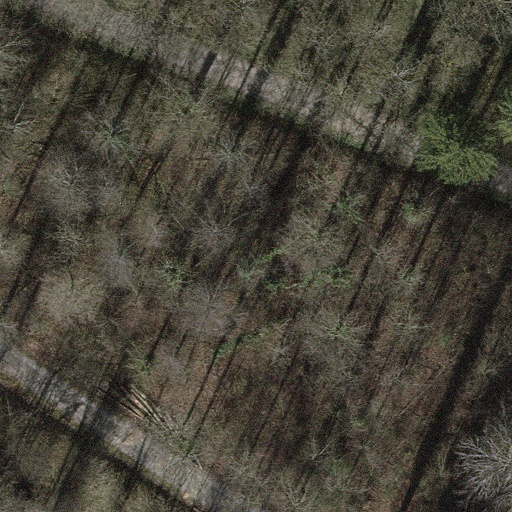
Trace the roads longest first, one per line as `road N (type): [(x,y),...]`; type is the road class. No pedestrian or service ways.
road 1 (track): [(47,0),(511,177)]
road 2 (track): [(250,511),(0,352)]
